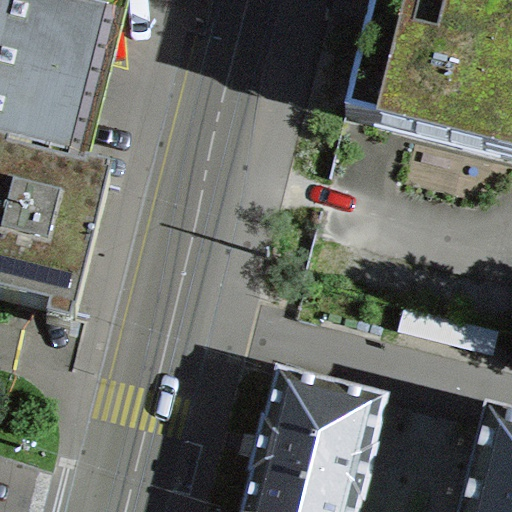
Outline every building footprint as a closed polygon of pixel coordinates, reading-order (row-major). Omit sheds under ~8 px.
[(0,0),(0,155),(83,176),(124,11),(77,0),(0,0)] [(77,0),(124,11),(127,0),(77,0)] [(511,0),(374,0),(345,118),(511,160),(511,0)] [(0,299),(75,319),(109,184),(83,176),(0,155),(0,299)] [(259,447),(253,472),(256,472),(245,511),(354,511),(358,498),(360,499),(372,450),(370,450),(382,401),(280,375),(268,424),(266,423),(259,447)] [(511,511),(511,425),(497,421),(498,420),(490,418),(489,425),(490,426),(479,470),(478,470),(476,477),(477,478),(468,511),(511,511)]
